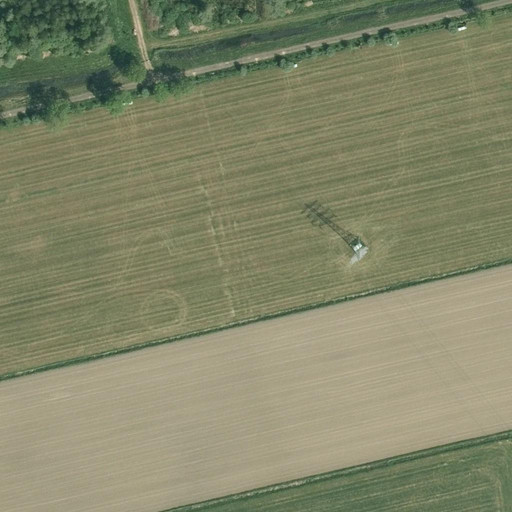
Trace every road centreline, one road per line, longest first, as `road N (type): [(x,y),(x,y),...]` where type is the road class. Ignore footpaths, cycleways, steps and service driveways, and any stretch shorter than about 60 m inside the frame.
road 1 (track): [(0,116),(511,0)]
road 2 (track): [(385,0),(142,47)]
